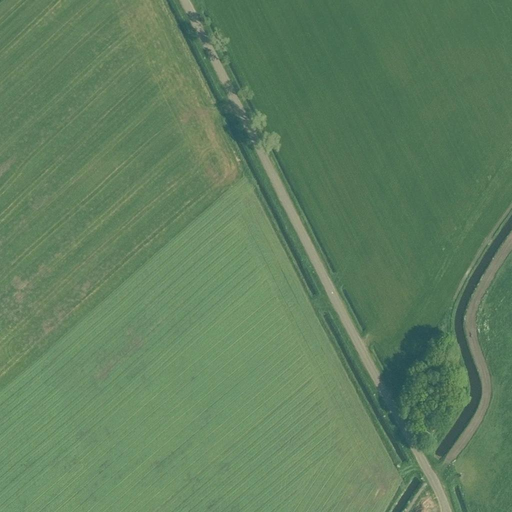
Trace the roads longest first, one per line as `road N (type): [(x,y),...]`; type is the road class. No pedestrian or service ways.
road 1 (unclassified): [(447,511),(184,0)]
road 2 (track): [(511,242),(470,325),(487,401),(432,477)]
